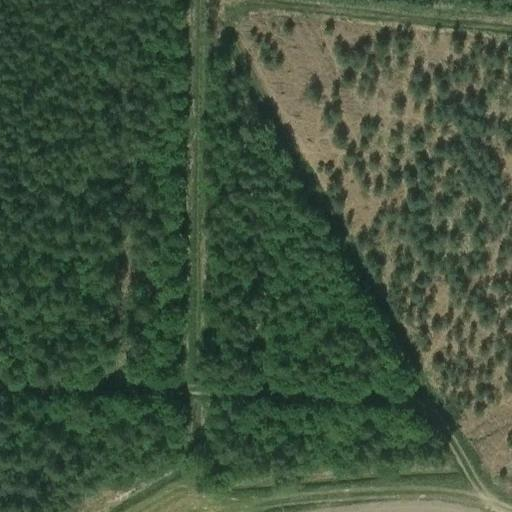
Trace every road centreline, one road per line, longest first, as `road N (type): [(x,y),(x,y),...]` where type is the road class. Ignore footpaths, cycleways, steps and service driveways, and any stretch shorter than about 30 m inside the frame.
road 1 (track): [(230,0),(484,490),(511,511)]
road 2 (track): [(375,0),(511,13)]
